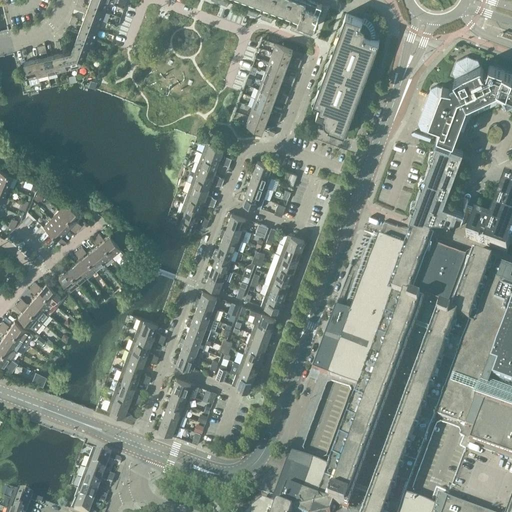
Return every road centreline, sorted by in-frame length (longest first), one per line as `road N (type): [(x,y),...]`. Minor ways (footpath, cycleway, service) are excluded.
road 1 (tertiary): [(146,450),(224,476),(263,453),(402,79)]
road 2 (residential): [(163,366),(242,154),(280,147)]
road 3 (tertiary): [(134,445),(0,393)]
